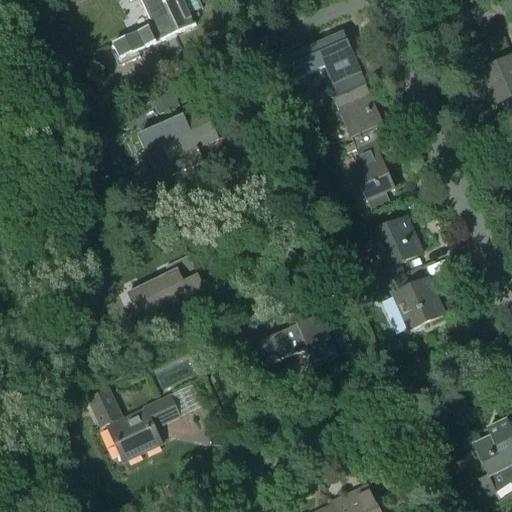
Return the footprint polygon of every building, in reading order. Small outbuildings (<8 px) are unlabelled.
[(138,0),(152,28),(113,46),(115,50),(111,52),(119,69),(141,60),(138,54),(195,27),(190,17),(202,11),(197,0),(138,0)] [(339,99),(366,87),(343,36),(282,63),(291,84),(325,69),(339,99)] [(511,60),(482,74),(496,107),(511,99),(511,60)] [(366,87),(339,99),(333,101),(355,152),(388,137),(366,87)] [(75,126),(65,102),(53,108),(64,131),(75,126)] [(204,110),(183,119),(137,139),(158,185),(203,165),(197,151),(218,142),(204,110)] [(388,137),(355,152),(365,173),(355,177),(367,204),(373,216),(391,207),(386,196),(395,192),(384,167),(398,161),(388,137)] [(404,278),(399,268),(422,257),(415,241),(413,242),(403,222),(371,236),(387,272),(373,279),(378,290),(404,278)] [(169,276),(128,297),(142,325),(164,314),(167,319),(182,311),(180,307),(206,294),(188,257),(165,269),(169,276)] [(410,290),(404,278),(378,290),(384,302),(393,298),(409,334),(443,319),(433,296),(434,295),(428,282),(410,290)] [(267,304),(259,288),(229,303),(238,319),(267,304)] [(301,315),(291,319),(295,328),(254,347),(264,370),(302,353),(310,372),(349,355),(330,313),(306,324),(301,315)] [(145,413),(124,423),(109,392),(88,402),(101,429),(109,425),(111,429),(108,431),(124,463),(161,446),(154,431),(161,428),(180,419),(170,398),(143,410),(145,413)] [(511,431),(510,428),(507,421),(506,421),(507,422),(487,431),(490,437),(472,446),(489,481),(480,486),(488,503),(511,486),(511,431)] [(378,511),(369,492),(352,501),(350,496),(333,504),(334,506),(333,507),(335,511),(378,511)]
